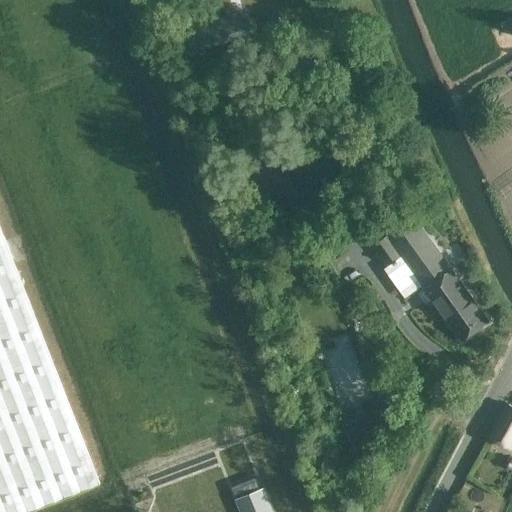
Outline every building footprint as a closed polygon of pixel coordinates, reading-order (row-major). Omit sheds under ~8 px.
[(388,236),(372,246),(387,266),(401,257),(425,289),(462,340),(489,320),(452,269),(418,222),(391,240),(388,236)] [(0,511),(31,511),(100,486),(0,227),(0,511)] [(328,351),(348,404),(372,396),(352,342),(328,351)] [(511,448),(511,446),(511,404),(509,404),(491,437),(511,448)] [(381,418),(374,421),(367,418),(359,421),(357,429),(347,432),(351,442),(385,428),(381,418)] [(274,511),(265,487),(236,499),(241,511),(274,511)]
